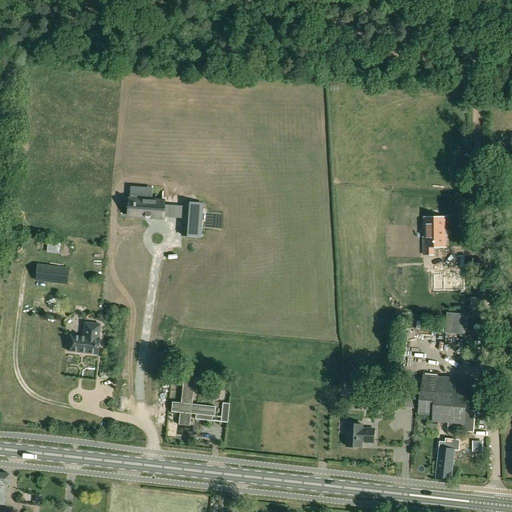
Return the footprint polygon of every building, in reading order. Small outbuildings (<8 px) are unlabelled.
[(129,195),(128,215),(156,217),(156,216),(161,217),(162,206),(156,206),(157,201),(140,200),(140,196),(129,195)] [(184,203),(182,235),(200,237),(202,204),(184,203)] [(445,230),(445,217),(424,217),(424,228),(428,228),(428,236),(424,236),(424,254),(433,254),(433,246),(445,246),(445,235),(444,235),(444,230),(445,230)] [(67,286),(69,270),(39,267),(37,283),(67,286)] [(439,267),(439,283),(449,283),(449,267),(439,267)] [(51,305),(50,315),(57,315),(58,302),(54,302),(54,306),(51,305)] [(465,335),(468,315),(448,313),(445,333),(465,335)] [(100,324),(89,323),(88,337),(70,335),(68,351),(98,354),(100,338),(99,338),(100,324)] [(452,375),(462,375),(462,356),(453,356),(452,356),(448,356),(447,356),(447,346),(435,346),(435,356),(432,356),(432,374),(452,374),(452,375)] [(171,412),(179,413),(178,425),(189,426),(191,414),(195,414),(195,419),(212,420),(212,416),(214,416),(215,407),(192,404),(195,379),(183,377),(180,403),(172,402),(171,412)] [(416,408),(418,392),(403,390),(401,406),(416,408)] [(366,409),(366,396),(352,396),(351,408),(366,409)] [(435,421),(465,423),(467,401),(427,397),(427,407),(436,408),(435,421)] [(229,405),(222,404),(220,422),(227,423),(229,405)] [(348,424),(347,446),(362,446),(362,441),(374,442),(375,429),(362,429),(363,425),(348,424)] [(452,479),(456,438),(445,437),(443,457),(439,457),(437,477),(452,479)] [(8,485),(9,474),(0,472),(0,503),(5,504),(7,485),(8,485)]
